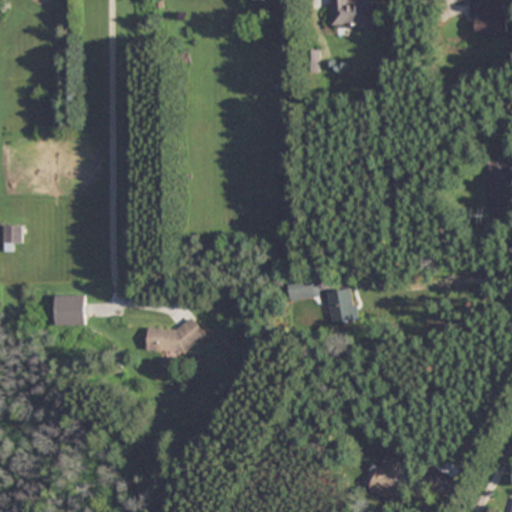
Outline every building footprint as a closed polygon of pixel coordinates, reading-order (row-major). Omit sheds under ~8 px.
[(375,26),(374,0),(333,0),(334,27),(375,26)] [(471,0),(472,18),(480,18),(480,33),(507,32),(506,0),(471,0)] [(16,250),(16,242),(24,242),(24,224),(6,224),(6,250),(16,250)] [(292,298),(319,298),(318,277),(292,278),(292,298)] [(329,291),(334,321),(357,318),(353,287),(329,291)] [(56,326),(88,326),(88,294),(56,294),(56,326)] [(150,349),(201,352),(202,326),(151,324),(150,349)] [(413,464),(387,452),(370,489),(395,501),(413,464)]
